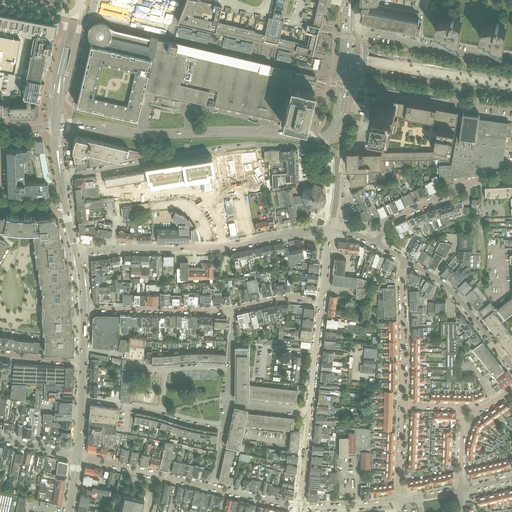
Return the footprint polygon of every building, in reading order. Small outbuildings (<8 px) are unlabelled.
[(325,0),(185,0),(177,21),(215,30),(270,43),(278,44),(295,49),(312,53),(312,52),(316,36),(316,35),(316,34),(317,34),(317,33),(318,33),(320,26),(321,21),(325,0)] [(363,25),(394,31),(402,33),(402,32),(406,33),(418,36),(421,36),(421,33),(421,25),(421,24),(419,23),(420,19),(418,19),(419,13),(384,6),(371,3),(363,3),(362,10),(365,10),(363,17),(363,25)] [(0,66),(14,69),(21,34),(29,36),(34,37),(29,68),(28,70),(28,71),(27,75),(27,76),(29,76),(44,79),(45,79),(44,78),(46,72),(50,51),(51,51),(52,42),(56,24),(43,21),(16,16),(10,15),(9,15),(0,13),(0,66)] [(463,21),(457,19),(455,18),(454,17),(453,17),(452,17),(452,18),(451,20),(450,20),(450,18),(451,18),(437,19),(436,31),(438,32),(442,34),(459,43),(460,38),(463,21)] [(84,73),(77,103),(97,108),(118,113),(137,117),(138,114),(137,114),(138,111),(138,112),(144,87),(146,88),(158,38),(150,36),(150,38),(149,37),(147,37),(146,37),(144,37),(143,37),(142,37),(140,36),(115,31),(114,30),(113,30),(111,29),(110,28),(109,27),(107,25),(106,24),(105,23),(103,23),(102,22),(101,22),(99,22),(98,22),(96,22),(95,23),(94,23),(93,24),(92,25),(91,26),(91,27),(90,27),(90,29),(89,30),(89,31),(89,33),(89,34),(89,36),(90,37),(90,38),(92,40),(91,43),(84,73)] [(504,46),(507,28),(499,24),(498,24),(497,24),(496,24),(495,26),(494,26),(495,25),(495,24),(482,26),(480,38),(482,38),(503,50),(503,49),(504,49),(504,46)] [(180,36),(205,42),(207,35),(182,29),(180,36)] [(146,89),(280,121),(292,70),(275,66),(272,65),(269,65),(269,64),(268,64),(262,63),(261,62),(261,63),(254,61),(254,60),(253,61),(247,59),(246,59),(240,58),(240,57),(239,57),(239,58),(232,56),(232,55),(232,56),(225,54),(224,54),(218,53),(218,52),(217,52),(210,51),(210,50),(210,51),(203,49),(203,48),(202,49),(196,47),(195,47),(189,46),(188,45),(188,46),(181,44),(181,43),(180,44),(174,42),(173,42),(170,41),(167,41),(167,40),(166,40),(166,41),(159,39),(159,38),(159,39),(158,38),(146,88),(146,89)] [(224,46),(249,52),(251,45),(226,40),(224,46)] [(280,52),(278,59),(288,61),(290,55),(280,52)] [(296,71),(292,70),(280,121),(279,126),(309,127),(314,104),(309,103),(309,101),(315,76),(296,72),(296,71)] [(26,80),(23,95),(25,95),(24,95),(36,98),(40,99),(42,89),(41,89),(41,87),(43,87),(44,79),(29,76),(28,80),(26,80)] [(396,110),(398,100),(380,96),(380,101),(374,100),(372,111),(370,123),(375,124),(375,128),(393,131),(393,130),(392,130),(393,127),(393,126),(396,126),(398,118),(395,117),(396,113),(396,110)] [(9,105),(3,105),(3,113),(9,112),(9,113),(9,116),(10,116),(10,117),(36,116),(36,106),(35,106),(35,100),(36,100),(36,98),(29,97),(29,100),(27,100),(27,102),(9,103),(9,105)] [(456,124),(459,111),(398,100),(396,110),(401,111),(400,114),(401,114),(406,115),(410,116),(414,116),(414,117),(415,117),(415,116),(416,114),(420,115),(420,117),(420,118),(421,118),(421,117),(421,115),(426,116),(425,118),(425,119),(426,119),(431,119),(431,120),(435,120),(439,121),(456,124)] [(439,176),(439,177),(452,177),(475,175),(477,164),(502,168),(505,148),(506,136),(510,137),(511,123),(509,122),(480,118),(480,114),(463,112),(461,126),(460,131),(459,131),(458,130),(451,165),(439,165),(439,167),(439,168),(439,176)] [(439,121),(439,126),(438,127),(439,127),(438,132),(437,132),(437,133),(438,133),(437,133),(436,135),(435,143),(436,143),(435,144),(436,144),(435,149),(434,149),(451,153),(456,124),(439,121)] [(128,148),(91,139),(76,135),(75,137),(75,138),(74,139),(74,140),(73,141),(73,143),(73,144),(73,145),(73,146),(73,147),(73,149),(74,149),(73,152),(75,160),(89,159),(89,167),(92,166),(144,156),(144,155),(145,153),(127,149),(128,148)] [(30,147),(28,147),(27,147),(27,149),(23,149),(7,150),(7,154),(8,183),(8,187),(8,191),(8,194),(36,194),(39,193),(48,193),(48,182),(50,182),(49,174),(45,152),(44,150),(44,147),(43,141),(37,141),(34,141),(31,141),(30,141),(30,147)] [(282,150),(280,150),(281,164),(286,163),(298,163),(297,161),(297,159),(297,158),(297,157),(297,156),(297,150),(297,149),(294,149),(291,150),(291,149),(289,149),(289,150),(287,150),(286,150),(283,150),(283,149),(282,149),(282,150)] [(360,149),(348,149),(348,156),(349,156),(349,161),(348,161),(348,162),(349,162),(349,167),(348,167),(349,168),(350,174),(351,174),(351,179),(352,185),(353,185),(360,184),(365,183),(365,167),(382,167),(381,151),(381,152),(376,152),(376,151),(376,152),(371,152),(370,152),(365,152),(364,152),(360,152),(360,149)] [(270,150),(264,151),(264,152),(264,158),(264,159),(268,159),(268,162),(268,164),(271,164),(281,164),(280,150),(273,150),(271,150),(270,150)] [(435,159),(434,151),(432,151),(431,151),(427,151),(426,151),(427,159),(427,166),(431,166),(431,159),(435,159)] [(220,156),(216,157),(217,163),(219,175),(220,183),(228,181),(237,180),(241,179),(245,179),(242,163),(256,160),(255,152),(232,154),(220,156)] [(210,158),(147,168),(147,170),(149,178),(149,180),(152,180),(152,182),(195,175),(195,177),(207,175),(207,170),(212,170),(211,164),(210,158)] [(77,168),(80,168),(89,167),(89,159),(75,160),(75,166),(76,166),(77,167),(77,168)] [(281,164),(271,164),(272,173),(298,172),(298,171),(298,168),(298,167),(297,164),(298,164),(298,163),(296,163),(286,163),(281,164)] [(404,168),(401,168),(398,168),(398,171),(395,171),(395,180),(400,180),(400,172),(401,172),(404,171),(404,168)] [(110,176),(105,177),(105,179),(106,185),(111,184),(114,184),(117,183),(122,183),(124,182),(125,182),(127,182),(133,181),(135,180),(138,180),(143,179),(146,179),(149,178),(147,170),(142,171),(137,172),(131,173),(126,174),(121,175),(115,176),(110,176)] [(298,172),(272,173),(272,182),(278,182),(286,182),(287,182),(295,181),(298,181),(298,180),(299,180),(298,180),(298,176),(298,175),(298,173),(298,172)] [(433,180),(429,182),(434,192),(438,190),(436,185),(439,184),(438,178),(437,175),(432,177),(433,180)] [(76,178),(75,180),(75,187),(98,186),(96,176),(85,178),(76,178)] [(429,194),(434,192),(429,182),(428,176),(424,176),(424,181),(426,181),(426,184),(425,184),(429,194)] [(422,198),(426,196),(422,186),(422,182),(420,182),(420,181),(419,181),(419,187),(418,188),(422,198)] [(300,195),(294,196),(293,197),(295,206),(304,205),(312,208),(313,207),(322,205),(324,199),(325,197),(321,190),(323,186),(321,185),(321,186),(319,185),(319,184),(319,185),(317,184),(317,183),(316,183),(316,184),(314,183),(314,182),(313,182),(311,186),(303,188),(303,189),(302,190),(300,195)] [(407,205),(411,203),(404,187),(402,184),(401,185),(402,188),(401,188),(404,195),(403,195),(407,205)] [(418,200),(422,198),(418,188),(416,189),(413,184),(412,184),(412,185),(411,186),(418,200)] [(511,184),(484,185),(484,186),(486,186),(486,196),(510,196),(511,193),(511,196),(511,197),(511,208),(511,184)] [(268,190),(273,212),(274,211),(275,211),(271,192),(276,191),(280,207),(287,205),(291,222),(298,220),(295,206),(293,197),(291,188),(297,187),(296,186),(296,185),(268,190)] [(75,187),(75,188),(76,188),(77,200),(77,201),(75,201),(76,209),(86,208),(89,208),(92,207),(104,206),(103,198),(100,199),(99,192),(98,186),(75,187)] [(406,186),(404,187),(411,203),(415,201),(411,192),(409,192),(406,186)] [(357,191),(352,193),(355,199),(362,196),(362,195),(363,194),(361,190),(357,192),(357,191)] [(398,193),(396,194),(402,207),(406,205),(402,197),(400,198),(398,193)] [(402,207),(396,194),(394,195),(396,199),(394,200),(398,209),(402,207)] [(388,195),(386,196),(393,211),(397,210),(393,201),(391,202),(389,198),(388,195)] [(369,196),(356,202),(360,211),(373,205),(374,205),(369,196)] [(389,213),(393,211),(386,196),(384,197),(387,204),(385,205),(389,213)] [(379,198),(377,199),(385,215),(388,214),(384,205),(382,206),(380,202),(381,202),(379,198)] [(377,209),(380,216),(380,217),(385,215),(377,199),(375,200),(379,208),(377,209)] [(455,204),(455,203),(454,203),(452,203),(452,204),(449,205),(452,213),(453,218),(456,217),(455,212),(458,212),(461,211),(461,208),(464,207),(462,202),(455,204)] [(446,206),(444,206),(448,220),(450,219),(449,214),(452,213),(449,205),(449,204),(446,205),(446,206)] [(378,216),(373,205),(360,211),(365,220),(368,218),(369,220),(378,216)] [(131,206),(121,207),(123,219),(127,218),(127,223),(133,223),(132,210),(131,206)] [(449,223),(448,220),(444,206),(441,207),(441,206),(438,207),(439,208),(438,208),(440,216),(444,216),(446,224),(449,224),(449,223)] [(433,210),(431,210),(438,227),(440,226),(437,218),(440,217),(437,209),(436,209),(436,208),(433,209),(433,210)] [(157,242),(188,241),(188,236),(191,236),(191,238),(199,238),(198,234),(197,231),(196,228),(195,225),(194,225),(191,222),(190,220),(189,218),(188,218),(188,219),(185,215),(181,213),(181,214),(181,213),(175,210),(170,211),(171,216),(177,224),(178,224),(178,228),(157,229),(157,242)] [(437,227),(438,227),(431,210),(429,211),(429,210),(427,211),(427,212),(426,212),(430,223),(433,223),(435,229),(438,228),(437,227)] [(265,212),(267,220),(268,227),(271,227),(272,227),(274,227),(274,226),(274,223),(277,223),(274,211),(273,212),(272,212),(273,218),(270,219),(268,212),(267,212),(265,212)] [(41,334),(40,341),(39,348),(44,349),(44,352),(58,353),(58,352),(58,351),(60,351),(60,354),(74,354),(74,333),(72,333),(71,284),(69,284),(69,278),(68,269),(68,263),(65,263),(66,263),(66,262),(65,257),(65,256),(64,253),(65,253),(65,252),(64,248),(64,243),(64,242),(61,242),(60,236),(60,232),(60,231),(60,229),(59,221),(59,220),(58,220),(58,221),(56,221),(56,220),(56,219),(55,218),(54,218),(54,217),(53,217),(52,217),(52,216),(51,217),(51,214),(48,215),(48,214),(47,214),(39,215),(39,216),(35,216),(34,216),(33,216),(32,216),(31,216),(30,216),(29,216),(28,216),(27,216),(26,216),(25,216),(24,216),(22,216),(21,216),(20,216),(18,216),(17,215),(16,215),(16,216),(15,216),(14,216),(13,215),(12,215),(11,214),(10,214),(9,214),(8,214),(7,214),(6,214),(4,213),(3,215),(2,215),(3,215),(2,215),(0,214),(0,327),(16,329),(16,330),(38,332),(37,334),(41,334)] [(421,214),(420,215),(427,231),(429,236),(430,235),(430,234),(431,233),(425,222),(428,221),(424,213),(423,213),(421,214)] [(425,232),(427,231),(420,215),(418,216),(417,216),(416,216),(416,217),(415,217),(418,225),(421,224),(425,232)] [(78,221),(78,222),(79,227),(79,228),(79,230),(79,232),(81,232),(85,233),(90,233),(90,234),(91,234),(95,234),(96,229),(93,228),(93,226),(95,225),(95,222),(99,222),(99,219),(87,220),(78,221)] [(407,219),(401,222),(406,230),(408,229),(411,236),(417,233),(415,230),(415,229),(413,230),(411,228),(407,219)] [(107,223),(99,222),(96,235),(103,236),(110,237),(111,235),(113,223),(113,222),(107,221),(107,223)] [(396,224),(400,233),(401,234),(400,235),(401,237),(404,236),(402,232),(406,230),(401,222),(396,224)] [(130,233),(126,233),(125,240),(132,241),(133,232),(134,232),(134,231),(134,224),(131,223),(131,227),(130,227),(130,231),(130,233)] [(137,224),(134,224),(134,231),(134,232),(133,239),(138,239),(137,241),(144,241),(145,229),(145,227),(144,224),(143,224),(141,226),(141,228),(138,228),(139,226),(137,224)] [(471,238),(471,235),(471,234),(460,233),(459,249),(471,250),(471,249),(471,246),(471,243),(471,241),(471,238)] [(287,255),(289,264),(294,263),(301,262),(301,259),(304,258),(302,250),(301,245),(304,245),(304,244),(303,241),(303,240),(302,239),(299,240),(299,239),(288,241),(289,246),(288,246),(289,255),(287,255)] [(422,243),(423,242),(422,242),(422,241),(418,239),(409,254),(414,256),(421,243),(422,243)] [(359,243),(338,242),(337,250),(341,250),(341,253),(348,253),(347,254),(356,255),(357,252),(358,252),(359,244),(359,243)] [(424,243),(423,242),(422,243),(421,243),(414,256),(418,259),(423,250),(421,249),(424,243)] [(429,265),(436,269),(443,255),(446,257),(453,245),(449,242),(441,242),(431,260),(429,265)] [(306,245),(304,245),(301,245),(302,250),(305,250),(313,252),(313,254),(316,254),(316,251),(314,250),(314,248),(314,247),(314,245),(307,243),(306,245)] [(359,244),(358,252),(358,253),(360,254),(359,258),(358,261),(358,264),(359,265),(360,262),(362,263),(363,260),(364,257),(363,257),(364,256),(366,257),(369,249),(359,244)] [(252,252),(254,262),(253,258),(260,257),(259,254),(264,253),(263,246),(253,248),(254,251),(252,252)] [(422,260),(424,261),(426,257),(425,257),(428,253),(430,248),(428,247),(425,252),(423,251),(419,259),(421,260),(422,260)] [(433,250),(430,248),(428,253),(425,257),(426,257),(424,261),(425,262),(425,263),(427,264),(428,264),(432,256),(430,255),(433,250)] [(247,257),(250,256),(251,262),(254,262),(252,252),(251,249),(245,250),(247,257)] [(360,277),(361,277),(366,279),(367,278),(367,274),(367,272),(368,270),(368,269),(374,251),(369,249),(366,257),(365,259),(363,267),(362,273),(361,274),(360,277)] [(471,252),(471,250),(459,249),(458,258),(462,258),(463,260),(461,264),(449,278),(457,285),(470,271),(470,267),(470,259),(471,252)] [(247,263),(246,257),(244,250),(238,251),(240,261),(244,261),(244,264),(247,263)] [(368,270),(367,272),(370,273),(373,265),(375,266),(379,254),(375,252),(369,269),(368,269),(368,270)] [(377,267),(375,273),(375,274),(377,275),(383,256),(379,254),(375,266),(377,267)] [(511,354),(511,332),(502,320),(511,312),(511,254),(510,254),(510,262),(511,261),(511,298),(499,309),(497,306),(495,307),(491,302),(478,311),(491,328),(492,328),(499,337),(504,343),(504,344),(511,355),(511,354)] [(124,264),(122,264),(122,265),(122,273),(122,279),(125,278),(124,273),(124,269),(126,269),(126,267),(128,267),(128,266),(131,267),(131,255),(124,255),(124,264)] [(149,256),(132,255),(132,268),(131,268),(131,274),(146,274),(146,279),(149,279),(149,256)] [(113,263),(113,266),(122,265),(122,264),(122,257),(119,257),(119,256),(112,257),(113,263)] [(113,268),(113,266),(113,263),(110,263),(109,258),(97,260),(97,259),(91,260),(92,267),(91,267),(90,268),(91,269),(91,270),(92,270),(92,273),(92,274),(92,275),(102,275),(114,274),(113,268)] [(385,275),(390,260),(385,258),(381,267),(384,268),(382,273),(384,274),(385,275)] [(458,258),(456,261),(450,267),(448,269),(449,270),(447,272),(446,272),(444,274),(448,278),(454,270),(453,269),(454,268),(459,262),(461,264),(463,260),(462,258),(458,258)] [(440,271),(444,274),(446,272),(447,272),(449,270),(448,269),(450,267),(456,261),(453,259),(449,264),(450,264),(448,265),(446,264),(440,271)] [(479,268),(479,259),(470,259),(470,267),(479,268)] [(199,283),(199,278),(210,278),(210,283),(213,283),(213,278),(213,262),(201,263),(201,265),(199,267),(188,267),(188,260),(180,261),(180,267),(177,267),(177,271),(175,271),(175,275),(177,275),(177,283),(177,284),(179,284),(179,283),(183,283),(183,279),(194,278),(194,283),(199,283)] [(384,282),(389,282),(389,279),(389,278),(385,278),(386,276),(387,273),(390,274),(394,262),(390,260),(385,275),(384,274),(384,282)] [(419,286),(419,283),(419,276),(411,271),(410,272),(410,277),(409,277),(409,280),(410,280),(410,284),(415,284),(415,285),(416,285),(416,290),(419,290),(419,286)] [(250,298),(259,296),(259,293),(257,286),(259,286),(258,279),(257,278),(256,273),(254,274),(255,279),(246,281),(249,296),(250,298)] [(365,284),(366,279),(361,277),(360,277),(358,277),(357,277),(332,274),(331,285),(356,288),(355,297),(364,298),(365,284)] [(102,275),(92,275),(92,283),(92,286),(93,286),(99,286),(99,283),(102,283),(102,275)] [(242,292),(243,297),(244,300),(249,298),(249,296),(244,276),(240,277),(241,283),(243,282),(243,283),(244,288),(239,289),(240,293),(242,292)] [(267,294),(272,293),(271,291),(270,287),(270,284),(270,282),(267,283),(267,282),(268,282),(266,276),(262,277),(262,280),(264,280),(267,294)] [(461,290),(473,278),(472,276),(467,281),(466,279),(458,287),(461,290)] [(473,278),(461,290),(465,294),(472,286),(471,284),(475,280),(473,278)] [(427,280),(422,288),(426,290),(431,282),(427,280)] [(435,285),(431,282),(426,290),(424,296),(428,298),(435,285)] [(227,303),(230,303),(229,302),(232,301),(228,283),(225,284),(227,291),(224,292),(226,301),(226,303),(227,303)] [(99,301),(98,300),(104,300),(104,301),(109,301),(109,295),(104,295),(104,292),(109,292),(117,292),(117,286),(117,285),(112,285),(109,286),(102,286),(99,286),(93,286),(93,295),(94,296),(94,298),(94,299),(94,301),(99,301)] [(124,288),(124,294),(128,294),(128,289),(128,286),(128,285),(122,285),(119,285),(119,286),(117,286),(117,292),(120,292),(120,288),(124,288)] [(383,292),(383,295),(385,295),(385,291),(391,291),(391,285),(388,285),(388,287),(383,288),(383,289),(382,289),(382,292),(383,292)] [(383,295),(383,299),(390,299),(390,294),(395,294),(395,288),(395,285),(391,285),(391,291),(385,291),(385,295),(383,295)] [(315,293),(316,288),(301,286),(300,289),(304,289),(304,288),(306,288),(306,290),(307,290),(306,293),(314,294),(315,293)] [(484,305),(490,301),(477,286),(466,295),(476,309),(483,304),(484,305)] [(424,296),(426,290),(422,288),(421,290),(419,290),(416,290),(415,290),(410,290),(411,310),(424,311),(423,298),(423,297),(424,296)] [(213,293),(213,305),(221,304),(221,296),(215,297),(215,293),(214,293),(214,289),(210,289),(211,293),(213,293)] [(395,297),(395,294),(390,294),(390,299),(383,299),(378,299),(378,305),(379,306),(383,306),(396,306),(396,305),(396,304),(395,297)] [(363,303),(362,319),(369,319),(370,304),(363,303)] [(288,310),(289,304),(288,304),(279,304),(281,312),(285,311),(286,312),(288,312),(288,310)] [(298,307),(298,305),(294,304),(293,310),(296,310),(314,312),(314,308),(314,307),(313,306),(306,306),(306,308),(298,307)] [(273,305),(268,307),(270,316),(273,316),(274,321),(276,321),(273,306),(273,305)] [(268,307),(262,308),(265,318),(265,322),(268,321),(268,322),(269,325),(271,324),(272,324),(271,322),(270,316),(268,307)] [(264,321),(261,308),(257,309),(256,309),(255,309),(258,322),(264,321)] [(258,322),(255,309),(254,310),(249,311),(251,320),(253,320),(254,326),(258,325),(258,322)] [(245,326),(242,312),(237,313),(239,323),(239,322),(240,327),(245,326)] [(116,338),(119,338),(119,324),(119,315),(96,314),(93,317),(93,323),(93,325),(92,334),(92,340),(115,344),(116,338)] [(466,318),(465,318),(461,314),(458,316),(462,322),(458,326),(458,330),(468,322),(466,320),(466,318)] [(418,316),(411,316),(411,325),(412,324),(414,324),(421,324),(423,324),(423,316),(418,316)] [(447,335),(447,381),(457,381),(457,363),(457,357),(457,353),(457,345),(457,338),(457,335),(457,321),(447,321),(447,335)] [(326,322),(326,327),(337,328),(337,326),(344,327),(343,330),(348,330),(349,324),(347,324),(347,325),(344,324),(326,322)] [(461,332),(463,334),(472,327),(471,325),(470,323),(469,323),(463,327),(464,329),(461,332)] [(365,326),(349,324),(348,330),(364,332),(365,326)] [(310,341),(308,341),(282,338),(284,327),(279,327),(277,345),(282,346),(282,344),(290,345),(291,342),(301,343),(300,346),(310,347),(310,341)] [(424,336),(424,327),(412,327),(412,336),(420,336),(424,336)] [(473,328),(472,327),(463,334),(464,336),(468,334),(469,335),(475,330),(474,328),(473,328)] [(471,338),(467,342),(465,343),(467,345),(479,335),(478,334),(478,333),(477,332),(476,332),(470,336),(471,338)] [(480,337),(479,335),(467,345),(468,347),(475,342),(476,344),(482,339),(482,338),(481,337),(480,337)] [(13,348),(14,338),(15,337),(14,337),(8,336),(6,347),(13,348)] [(115,350),(125,352),(127,340),(119,338),(116,338),(115,344),(116,344),(115,350)] [(114,350),(115,344),(92,340),(92,346),(93,346),(101,347),(114,350)] [(504,370),(502,366),(503,366),(500,362),(499,363),(482,341),(473,348),(490,370),(489,371),(492,374),(494,377),(504,370)] [(249,384),(249,382),(249,346),(235,346),(235,347),(235,350),(235,399),(234,399),(235,399),(235,400),(249,400),(249,397),(296,402),(297,389),(278,387),(249,384)] [(359,372),(371,373),(371,375),(376,375),(377,358),(376,358),(377,349),(365,347),(364,357),(363,365),(360,364),(359,372)] [(147,349),(147,358),(148,359),(152,359),(152,364),(158,364),(158,354),(158,353),(158,350),(152,350),(152,348),(147,349)] [(333,351),(323,350),(323,351),(323,354),(322,358),(322,359),(332,360),(333,351)] [(108,357),(92,354),(91,359),(91,361),(92,361),(92,362),(91,362),(91,366),(97,367),(101,367),(101,362),(108,362),(108,357)] [(37,364),(14,361),(14,365),(12,383),(10,398),(26,399),(27,384),(44,385),(63,386),(73,386),(73,379),(74,377),(74,368),(72,366),(52,365),(40,364),(37,364)] [(510,375),(506,370),(497,377),(500,382),(510,375)] [(127,401),(130,401),(131,387),(132,372),(125,372),(122,372),(121,390),(121,401),(127,401)] [(511,377),(510,375),(500,382),(500,383),(503,388),(511,381),(511,377)] [(90,389),(99,389),(99,387),(98,387),(98,384),(103,384),(103,381),(97,381),(90,380),(90,383),(90,389)] [(493,387),(496,392),(501,389),(498,384),(493,387)] [(479,387),(477,388),(482,399),(487,397),(484,390),(480,392),(479,391),(480,390),(479,387)] [(55,392),(44,392),(44,399),(55,400),(55,395),(59,395),(59,392),(55,392)] [(318,393),(317,402),(331,404),(332,397),(338,397),(338,395),(318,393)] [(21,435),(23,420),(25,399),(20,399),(19,413),(22,413),(21,419),(20,424),(18,423),(16,434),(21,435)] [(54,418),(72,419),(73,401),(55,400),(54,418)] [(501,404),(508,415),(510,414),(507,409),(510,408),(505,401),(501,404)] [(119,409),(91,404),(89,419),(117,422),(119,409)] [(501,404),(497,407),(501,413),(503,412),(506,416),(508,415),(501,404)] [(225,445),(227,446),(239,449),(244,425),(291,430),(290,440),(290,442),(290,444),(289,444),(288,450),(298,451),(299,442),(300,431),(293,430),(294,418),(248,413),(247,413),(248,410),(234,407),(225,445)] [(497,407),(493,410),(500,420),(502,419),(499,415),(501,413),(497,407)] [(493,410),(489,412),(494,419),(496,417),(499,422),(500,420),(493,410)] [(489,412),(485,415),(493,426),(495,424),(492,420),(494,419),(489,412)] [(158,416),(152,415),(150,426),(150,424),(155,425),(158,416)] [(485,415),(484,416),(482,418),(486,424),(488,423),(491,427),(493,426),(485,415)] [(52,422),(52,419),(43,418),(43,425),(46,425),(49,426),(71,427),(72,421),(62,420),(62,423),(58,423),(58,422),(52,422)] [(485,425),(481,418),(478,421),(477,421),(476,422),(476,423),(486,431),(488,429),(484,426),(485,425)] [(88,431),(98,432),(103,433),(111,434),(113,424),(115,425),(115,423),(89,420),(88,431)] [(168,420),(166,428),(171,430),(174,421),(168,420)] [(179,423),(174,421),(171,430),(176,432),(175,434),(179,423)] [(175,434),(181,436),(184,425),(179,423),(175,434)] [(474,426),(473,430),(480,432),(481,430),(485,433),(486,431),(476,423),(475,424),(474,425),(474,426)] [(190,426),(184,425),(181,436),(187,437),(190,426)] [(351,426),(337,425),(337,435),(339,435),(339,455),(348,455),(348,450),(356,450),(356,453),(359,453),(359,455),(359,456),(358,456),(358,459),(359,459),(360,460),(360,459),(361,459),(361,468),(370,468),(370,429),(355,427),(353,427),(352,427),(352,429),(355,429),(355,430),(350,430),(351,426)] [(51,434),(61,435),(71,435),(71,427),(49,426),(48,431),(48,434),(51,434)] [(193,438),(195,427),(190,426),(187,437),(193,438)] [(201,428),(195,427),(193,438),(193,439),(193,436),(199,437),(198,440),(199,440),(201,428)] [(103,433),(98,432),(88,431),(88,441),(98,443),(102,443),(103,433)] [(471,434),(471,435),(483,439),(484,437),(479,435),(480,433),(472,431),(471,433),(471,434)] [(120,440),(122,433),(116,432),(115,434),(111,434),(103,433),(103,443),(102,443),(98,443),(88,442),(87,451),(106,456),(108,448),(109,448),(109,446),(114,443),(116,444),(115,449),(118,450),(119,447),(120,440)] [(336,436),(329,435),(321,435),(314,434),(313,441),(320,441),(321,438),(330,439),(329,445),(333,445),(335,445),(336,436)] [(119,455),(118,458),(123,459),(127,442),(127,441),(124,440),(124,443),(123,448),(121,447),(121,448),(119,447),(118,450),(117,454),(119,454),(119,455)] [(164,446),(159,468),(168,470),(170,462),(172,463),(173,460),(174,460),(178,444),(165,441),(164,446)] [(144,464),(147,448),(150,449),(151,444),(146,443),(144,454),(141,453),(139,461),(138,463),(144,464)] [(131,450),(128,461),(133,462),(136,446),(134,445),(133,450),(131,450)] [(14,449),(9,448),(5,464),(8,465),(9,459),(12,459),(14,449)] [(18,470),(18,467),(20,462),(22,462),(24,454),(19,453),(14,475),(13,480),(16,481),(19,470),(18,470)] [(27,471),(31,472),(33,464),(35,454),(31,453),(27,471)] [(239,459),(245,461),(249,462),(250,462),(251,456),(240,453),(239,459)] [(287,462),(297,463),(298,454),(288,453),(288,455),(282,454),(282,459),(287,460),(287,462)] [(41,455),(38,472),(40,472),(41,467),(43,467),(46,456),(41,455)] [(182,473),(186,474),(191,456),(188,455),(186,464),(184,463),(182,473)] [(174,461),(172,469),(171,471),(176,472),(180,457),(177,456),(176,461),(174,461)] [(64,473),(67,473),(68,464),(67,462),(64,461),(58,459),(46,457),(44,470),(51,471),(52,469),(47,469),(49,462),(51,463),(51,468),(57,469),(56,472),(64,473)] [(197,477),(201,460),(199,459),(197,465),(195,464),(193,473),(193,476),(197,477)] [(99,476),(101,469),(85,465),(84,472),(92,474),(99,476)] [(206,478),(206,479),(208,479),(209,479),(211,471),(212,471),(212,467),(208,466),(207,470),(205,469),(203,477),(206,478)] [(295,473),(296,469),(281,467),(281,469),(286,470),(286,471),(284,471),(284,473),(291,475),(294,476),(295,477),(295,473)] [(254,490),(258,471),(256,470),(254,479),(252,478),(249,489),(254,490)] [(110,471),(106,487),(106,488),(111,489),(111,487),(110,486),(111,482),(113,483),(116,472),(110,471)] [(244,478),(242,487),(248,489),(250,480),(252,472),(248,471),(246,479),(244,478)] [(261,471),(258,471),(254,490),(258,491),(260,484),(262,484),(263,481),(259,480),(261,471)] [(50,476),(50,477),(56,478),(66,480),(66,475),(46,472),(46,475),(50,476)] [(323,479),(320,479),(320,476),(309,475),(309,480),(327,482),(328,482),(330,483),(330,482),(335,482),(335,480),(335,472),(329,472),(329,477),(323,476),(323,479)] [(82,483),(93,486),(97,487),(99,479),(92,478),(93,475),(84,473),(82,483)] [(238,477),(235,477),(233,484),(234,485),(239,486),(240,481),(241,481),(243,473),(239,473),(238,477)] [(218,480),(232,483),(233,477),(228,476),(220,474),(218,480)] [(264,481),(262,491),(266,492),(269,479),(270,475),(268,474),(267,478),(266,482),(264,481)] [(55,481),(48,479),(47,484),(46,484),(46,483),(41,482),(40,485),(51,487),(51,485),(52,485),(52,482),(65,484),(66,480),(56,478),(56,481),(55,481)] [(269,484),(267,492),(268,493),(269,493),(270,493),(271,493),(272,494),(273,492),(274,489),(273,488),(274,485),(276,479),(273,479),(271,485),(269,484)] [(281,486),(279,496),(286,497),(289,483),(289,481),(288,481),(287,482),(283,481),(282,485),(282,484),(282,485),(282,486),(282,487),(281,486)] [(367,485),(361,485),(361,498),(362,498),(363,499),(364,498),(365,498),(368,498),(368,492),(370,492),(370,481),(367,481),(367,485)] [(289,483),(286,497),(293,499),(294,489),(293,489),(294,484),(289,483)] [(62,503),(63,494),(54,492),(54,490),(55,487),(51,487),(40,485),(39,492),(45,493),(45,497),(51,498),(50,501),(62,503)] [(105,488),(97,487),(93,486),(92,489),(83,487),(83,489),(81,489),(81,494),(94,497),(95,491),(109,495),(110,493),(109,493),(110,489),(105,488)] [(193,490),(189,489),(184,509),(186,509),(189,500),(191,500),(193,490)] [(22,511),(26,497),(0,490),(0,511),(22,511)] [(194,492),(189,511),(205,511),(210,494),(194,490),(194,492)] [(125,494),(124,494),(124,495),(123,500),(122,500),(122,501),(121,506),(121,507),(119,511),(140,511),(141,511),(142,507),(144,499),(144,500),(144,498),(143,498),(143,499),(137,497),(132,496),(125,494)] [(90,497),(80,495),(80,499),(95,503),(95,500),(90,499),(90,497)] [(221,508),(223,499),(223,497),(216,495),(213,506),(221,508)] [(480,505),(485,504),(483,496),(476,498),(477,504),(480,504),(480,505)] [(229,511),(232,499),(227,498),(226,502),(226,501),(225,505),(224,509),(226,509),(225,511),(229,511)] [(236,509),(238,502),(238,500),(232,499),(229,511),(232,511),(233,509),(236,509)] [(244,502),(239,501),(236,511),(238,511),(239,510),(242,511),(244,502)] [(467,505),(468,505),(468,508),(467,508),(467,509),(465,509),(465,511),(473,511),(474,506),(472,506),(472,503),(472,502),(467,502),(467,505)]
